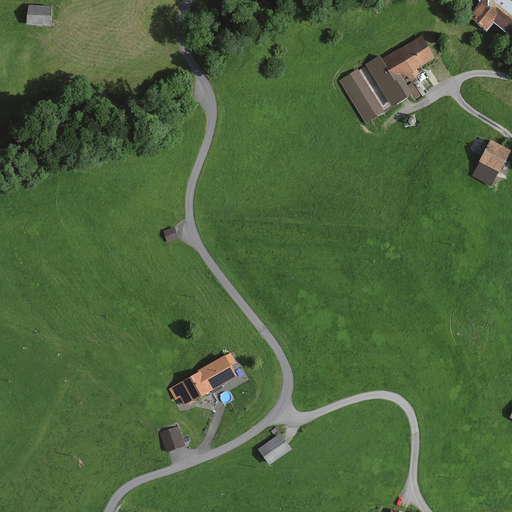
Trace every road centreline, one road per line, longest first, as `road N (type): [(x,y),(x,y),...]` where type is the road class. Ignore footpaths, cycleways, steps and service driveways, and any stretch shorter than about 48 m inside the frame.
road 1 (unclassified): [(189,0),(181,35),(208,95),(211,127),(193,178),(193,237),(280,352),(289,388),(280,413),(235,443),(135,482),(110,511)]
road 2 (track): [(280,413),(305,418),(378,394),(399,399),(413,411),(412,484),(428,511)]
road 3 (track): [(511,79),(463,73),(450,86),(455,101),(511,138)]
